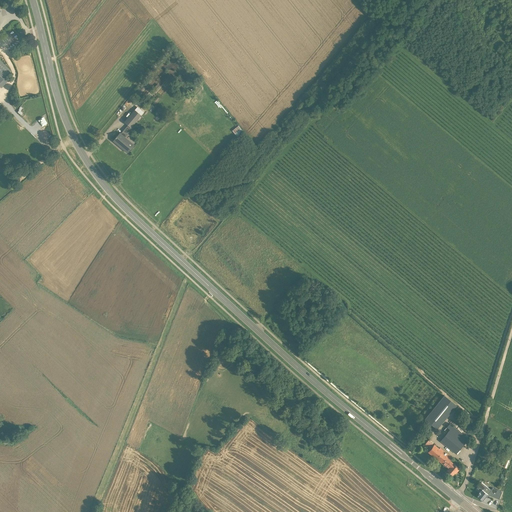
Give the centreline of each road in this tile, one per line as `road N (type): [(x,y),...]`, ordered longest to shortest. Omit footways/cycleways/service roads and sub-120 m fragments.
road 1 (secondary): [(456,499),(272,345),(106,189),(63,116),(33,0)]
road 2 (track): [(480,440),(450,419),(459,406),(241,216),(241,202),(284,154),(275,129)]
road 3 (track): [(186,265),(91,511)]
road 4 (unclassified): [(456,499),(511,333)]
